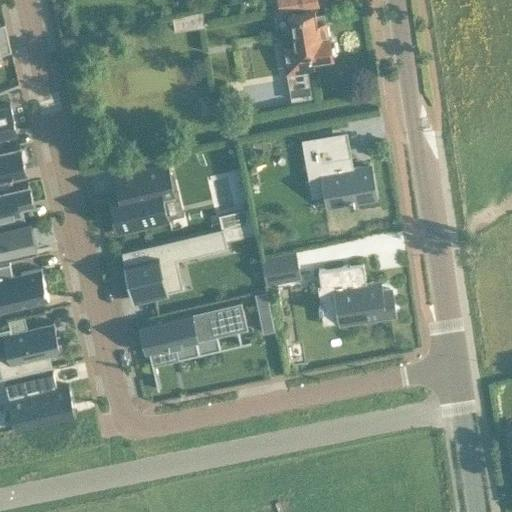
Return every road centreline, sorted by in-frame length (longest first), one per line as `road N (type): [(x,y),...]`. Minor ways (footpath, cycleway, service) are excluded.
road 1 (residential): [(456,367),(151,424),(128,417),(25,0)]
road 2 (tertiary): [(456,367),(398,0)]
road 3 (tertiary): [(477,511),(456,367)]
